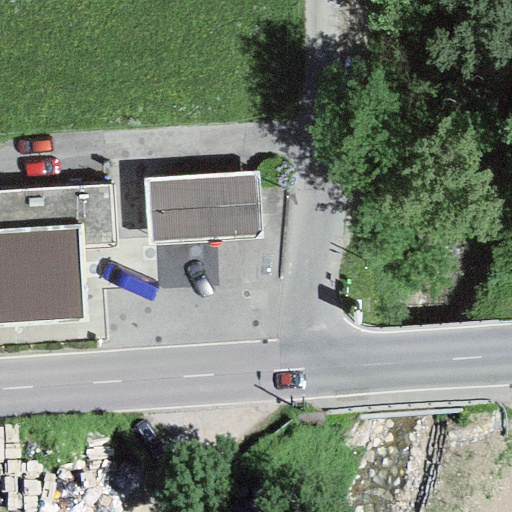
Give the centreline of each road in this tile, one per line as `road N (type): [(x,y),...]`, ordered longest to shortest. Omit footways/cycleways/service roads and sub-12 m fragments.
road 1 (residential): [(322,0),(320,375)]
road 2 (secondary): [(320,375),(0,398)]
road 3 (secondary): [(511,363),(320,375)]
